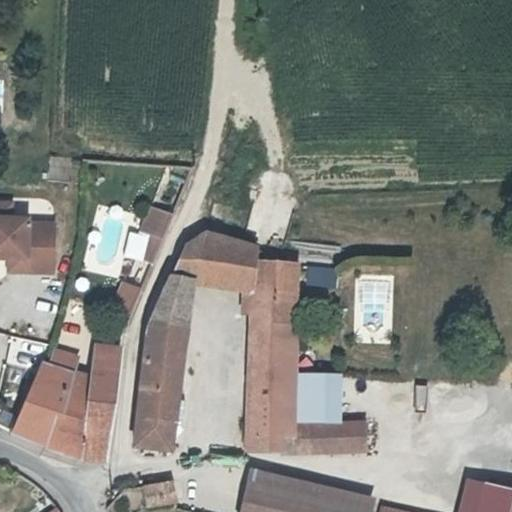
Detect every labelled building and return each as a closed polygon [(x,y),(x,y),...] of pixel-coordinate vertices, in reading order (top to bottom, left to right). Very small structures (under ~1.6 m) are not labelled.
[(0,223),(10,224),(11,209),(0,208),(0,223)] [(23,264),(22,277),(49,278),(52,232),(26,230),(27,226),(10,224),(0,223),(0,262),(7,263),(23,264)] [(138,406),(134,445),(172,449),(194,284),(252,292),(248,451),(279,451),(279,441),(291,440),(291,435),(309,435),(309,426),(295,426),(296,375),(298,278),(279,277),(276,276),(274,273),(274,270),(273,266),(255,264),(256,262),(255,246),(255,245),(255,244),(207,232),(187,244),(187,245),(186,250),(174,272),(148,321),(146,340),(138,406)] [(142,265),(153,269),(163,243),(156,240),(154,244),(150,244),(142,265)] [(23,264),(7,263),(7,275),(22,277),(23,264)] [(298,270),(273,266),(274,270),(274,273),(276,276),(279,277),(298,278),(298,270)] [(113,322),(128,329),(129,327),(141,299),(142,295),(127,290),(113,322)] [(54,364),(76,369),(79,356),(56,351),(55,358),(54,364)] [(120,375),(124,357),(99,354),(93,372),(76,369),(68,405),(68,407),(68,408),(66,416),(58,415),(50,437),(48,445),(68,452),(88,458),(95,459),(107,461),(110,443),(111,437),(113,424),(117,397),(117,394),(120,375)] [(68,405),(76,369),(54,364),(53,364),(45,371),(41,370),(12,433),(48,445),(50,437),(58,415),(66,416),(68,408),(68,407),(68,405)] [(279,441),(279,451),(364,452),(363,425),(337,425),(338,375),(296,375),(295,426),(309,426),(309,435),(291,435),(291,440),(279,441)] [(172,481),(143,485),(146,495),(147,499),(149,506),(178,503),(172,481)] [(363,511),(250,484),(243,511),(363,511)] [(511,511),(511,491),(482,485),(475,511),(511,511)]
